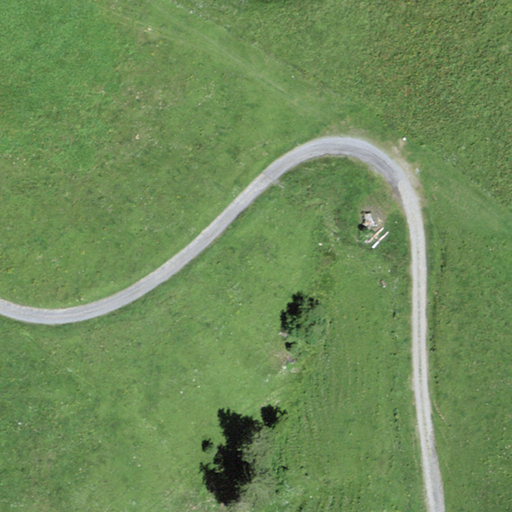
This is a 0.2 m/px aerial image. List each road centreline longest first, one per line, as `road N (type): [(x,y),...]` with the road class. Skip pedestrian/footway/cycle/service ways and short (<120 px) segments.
road 1 (track): [(410,187),(356,144),(306,151),(267,175),(142,287),(57,317),(0,305)]
road 2 (track): [(410,187),(442,511)]
